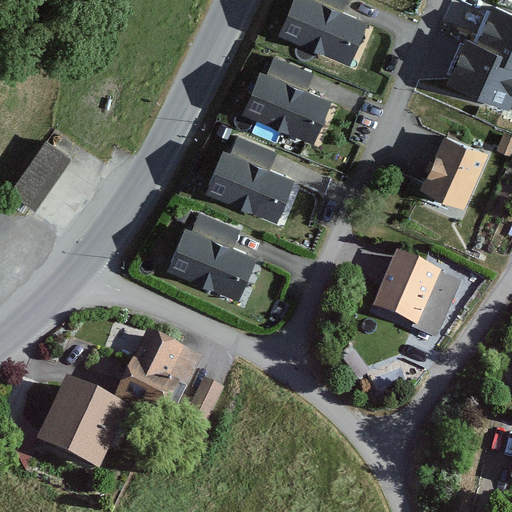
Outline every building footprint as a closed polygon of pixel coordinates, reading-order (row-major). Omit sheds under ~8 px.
[(366,13),(335,0),(282,0),(273,21),(348,53),(366,13)] [(511,7),(494,0),(483,0),(474,23),(497,34),(491,48),(511,57),(511,7)] [(504,98),(511,79),(511,57),(491,48),(497,34),(474,23),(461,18),(438,69),(504,98)] [(325,88),(251,57),(233,99),(308,130),(325,88)] [(511,134),(497,128),(490,143),(511,152),(511,134)] [(68,147),(42,129),(4,183),(30,201),(68,147)] [(486,153),(440,133),(416,189),(461,209),(486,153)] [(288,165),(217,136),(198,182),(269,212),(288,165)] [(253,248),(183,219),(165,262),(235,291),(253,248)] [(436,273),(389,254),(367,308),(415,327),(436,273)] [(204,352),(138,327),(117,383),(182,408),(204,352)] [(188,412),(210,420),(224,383),(202,374),(188,412)] [(123,406),(58,379),(30,446),(95,473),(123,406)]
